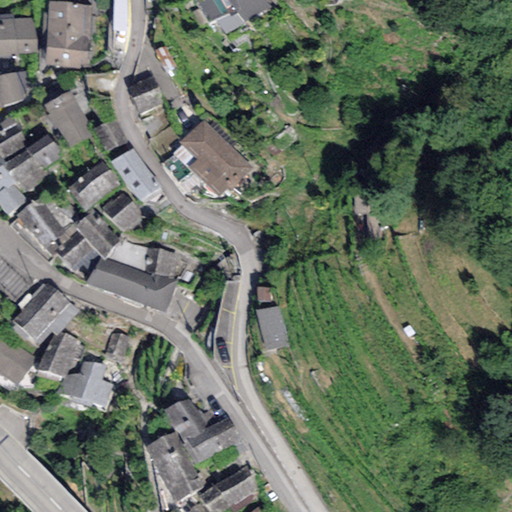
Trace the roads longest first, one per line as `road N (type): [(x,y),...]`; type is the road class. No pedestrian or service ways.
road 1 (residential): [(137,0),(121,108),(127,129),(183,206),(240,241),(248,270),(238,342),(245,392),(320,511)]
road 2 (residential): [(0,235),(57,282),(178,339),(298,511)]
